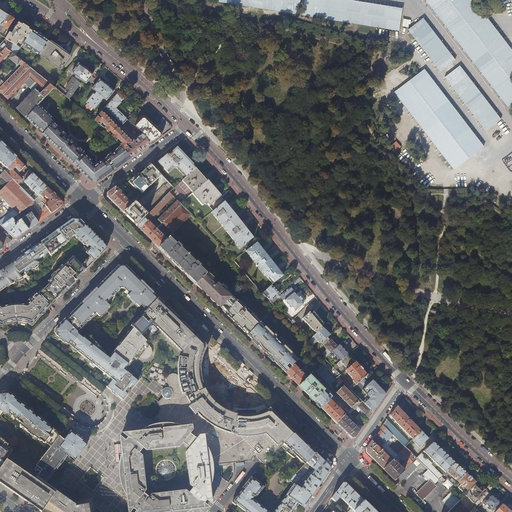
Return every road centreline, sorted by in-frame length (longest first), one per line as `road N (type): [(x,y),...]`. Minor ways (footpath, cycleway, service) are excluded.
road 1 (tertiary): [(406,380),(186,123)]
road 2 (primary): [(129,243),(348,460)]
road 3 (residential): [(21,354),(129,243)]
road 4 (tertiary): [(511,479),(406,380)]
road 5 (track): [(440,236),(418,362)]
road 6 (residential): [(186,123),(85,200)]
